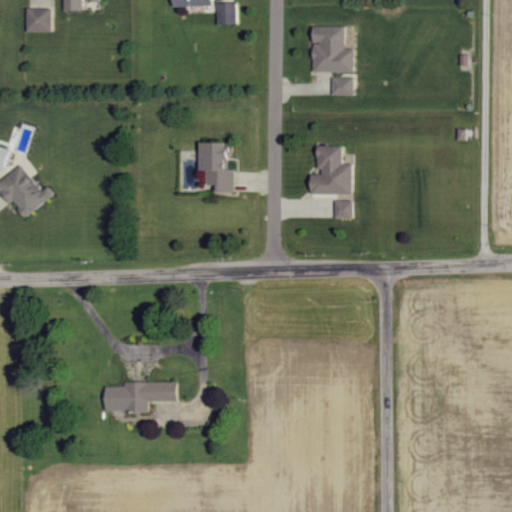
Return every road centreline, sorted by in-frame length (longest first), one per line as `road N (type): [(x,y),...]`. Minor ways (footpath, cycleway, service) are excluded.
road 1 (tertiary): [(0,279),(391,270)]
road 2 (residential): [(279,0),(273,273)]
road 3 (tertiary): [(391,511),(391,270)]
road 4 (tertiary): [(391,270),(511,266)]
